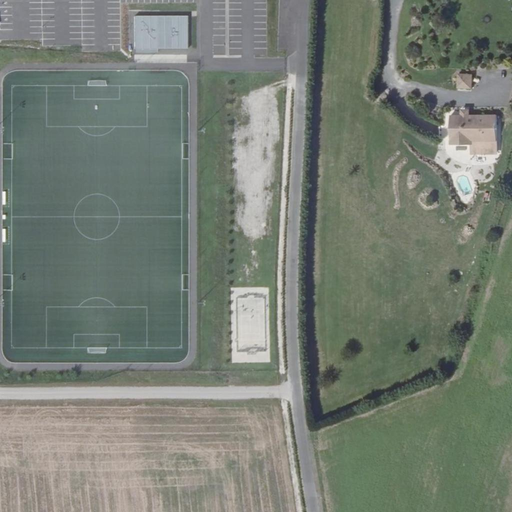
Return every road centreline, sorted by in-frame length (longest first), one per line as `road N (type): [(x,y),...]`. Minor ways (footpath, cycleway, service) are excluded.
road 1 (unclassified): [(305,0),(288,323),(294,395)]
road 2 (unclassified): [(294,395),(0,391)]
